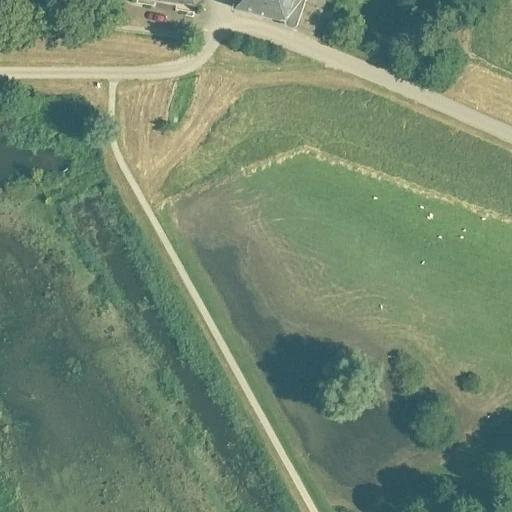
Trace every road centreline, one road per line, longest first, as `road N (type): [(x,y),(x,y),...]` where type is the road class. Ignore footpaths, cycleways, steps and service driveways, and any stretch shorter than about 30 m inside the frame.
road 1 (unclassified): [(219,20),(327,54),(511,134)]
road 2 (unclassified): [(0,73),(183,69),(201,58),(219,20)]
